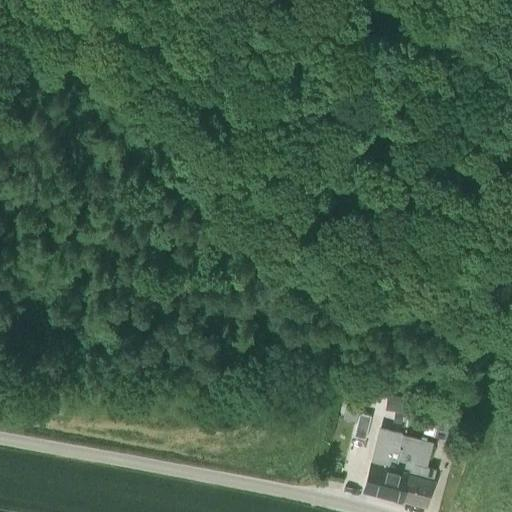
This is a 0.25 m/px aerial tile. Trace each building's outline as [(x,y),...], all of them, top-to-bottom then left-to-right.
[(354,436),(365,440),(371,416),(359,413),(354,436)] [(434,437),(456,443),(463,420),(440,414),(434,437)] [(372,463),(380,465),(385,445),(396,448),(397,444),(398,444),(402,434),(381,428),(372,463)] [(402,434),(398,444),(401,444),(400,449),(416,453),(411,474),(433,480),(436,469),(427,466),(433,442),(402,434)] [(405,473),(411,474),(416,453),(400,449),(401,444),(398,444),(397,444),(396,448),(385,445),(380,465),(405,473)] [(372,463),(365,490),(385,495),(384,497),(403,501),(403,500),(401,500),(401,499),(405,487),(402,486),(405,473),(380,465),(372,463)] [(411,474),(405,473),(402,486),(405,487),(401,499),(401,500),(403,500),(426,506),(434,480),(433,480),(411,474)]
